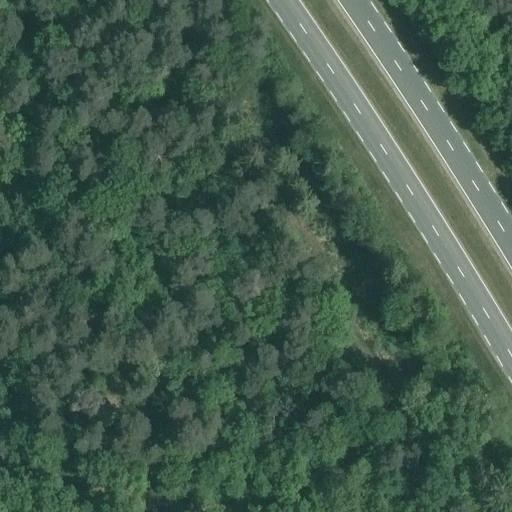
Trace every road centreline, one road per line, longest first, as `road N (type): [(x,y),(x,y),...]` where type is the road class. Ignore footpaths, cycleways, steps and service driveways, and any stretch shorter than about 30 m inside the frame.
road 1 (primary): [(277,0),(427,220),(511,366)]
road 2 (primary): [(511,247),(346,0)]
